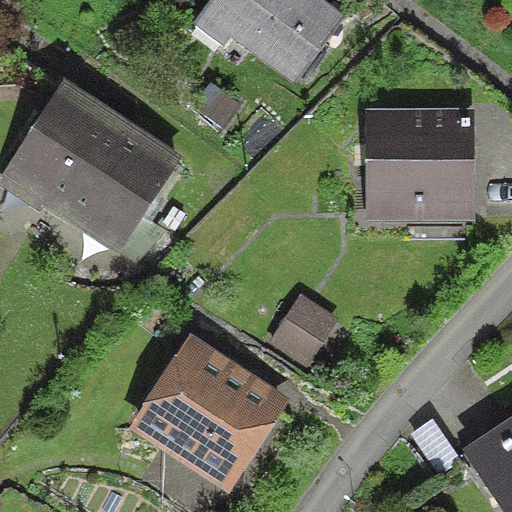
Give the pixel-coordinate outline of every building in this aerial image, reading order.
[(317,0),(224,0),(201,32),(296,102),(352,26),(317,0)] [(64,92),(7,177),(121,252),(177,167),(64,92)] [(477,113),(364,114),(365,222),(478,221),(477,113)] [(343,322),(303,297),(271,348),(311,373),(343,322)] [(283,406),(186,345),(133,429),(230,490),(283,406)] [(511,511),(511,429),(465,461),(499,511),(511,511)]
